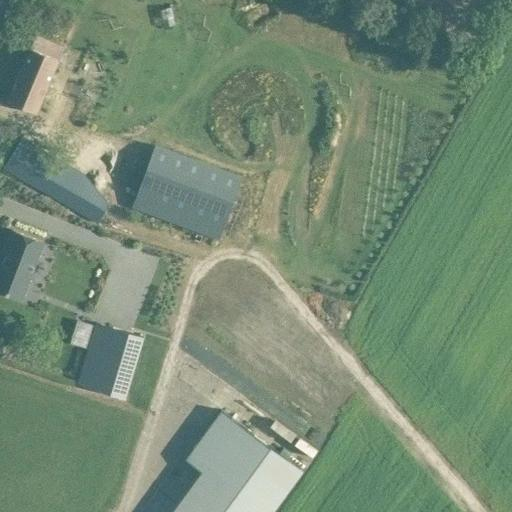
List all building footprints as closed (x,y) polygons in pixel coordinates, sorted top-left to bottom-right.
[(61,0),(61,2),(86,11),(89,0),(61,0)] [(364,0),(399,15),(405,0),(364,0)] [(63,47),(55,43),(36,35),(8,102),(35,113),(63,47)] [(3,167),(20,177),(97,222),(107,205),(84,174),(21,137),(3,167)] [(132,207),(219,239),(242,177),(155,145),(132,207)] [(4,256),(0,266),(0,291),(22,300),(44,242),(12,229),(2,256),(4,256)] [(78,384),(124,398),(142,337),(96,323),(78,384)] [(201,471),(171,511),(271,511),(303,469),(222,409),(185,459),(201,471)]
